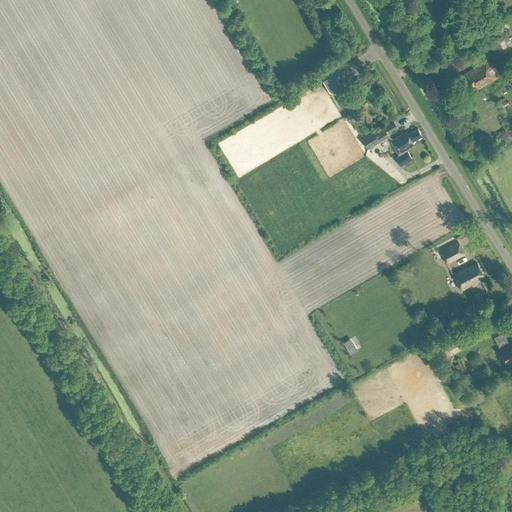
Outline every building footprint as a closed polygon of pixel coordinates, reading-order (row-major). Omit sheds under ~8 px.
[(511,48),(503,34),(494,40),(502,53),(511,48)] [(477,83),(480,87),(503,74),(495,61),(488,59),(459,77),(466,90),(477,83)] [(355,96),(364,90),(361,85),(352,90),(355,96)] [(388,133),(399,127),(395,120),(376,131),(374,127),(362,134),(369,147),(381,141),(380,140),(389,134),(388,133)] [(408,149),(407,148),(415,143),(413,140),(423,134),(419,127),(409,133),(407,130),(391,139),(399,152),(400,152),(401,153),(397,156),(402,164),(413,157),(408,149)] [(464,253),(458,241),(441,250),(448,262),(464,253)] [(467,266),(467,265),(454,273),(463,289),(480,279),(479,278),(485,274),(478,262),(470,266),(470,265),(467,266)] [(480,290),(474,293),(478,301),(482,298),(484,298),(480,290)] [(470,317),(487,307),(482,298),(478,301),(465,308),(470,317)] [(490,327),(486,319),(465,330),(469,338),(490,327)] [(506,328),(497,333),(502,344),(511,339),(506,328)] [(440,353),(463,341),(459,334),(436,346),(440,353)] [(352,351),(360,347),(355,335),(347,338),(352,351)] [(511,342),(502,348),(509,362),(511,361),(511,342)] [(467,381),(462,384),(466,391),(471,389),(467,381)]
